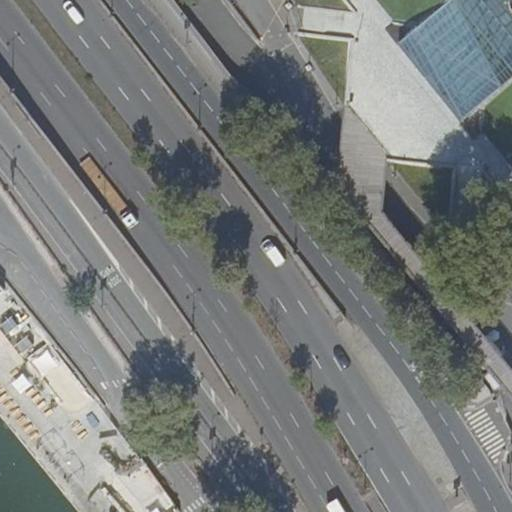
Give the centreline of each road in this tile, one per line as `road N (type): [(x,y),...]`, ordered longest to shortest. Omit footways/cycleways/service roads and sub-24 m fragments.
road 1 (primary): [(495,511),(419,387),(124,0)]
road 2 (primary): [(425,511),(276,288),(63,0)]
road 3 (primary): [(0,25),(224,322),(334,511)]
road 4 (primary): [(0,134),(278,511)]
